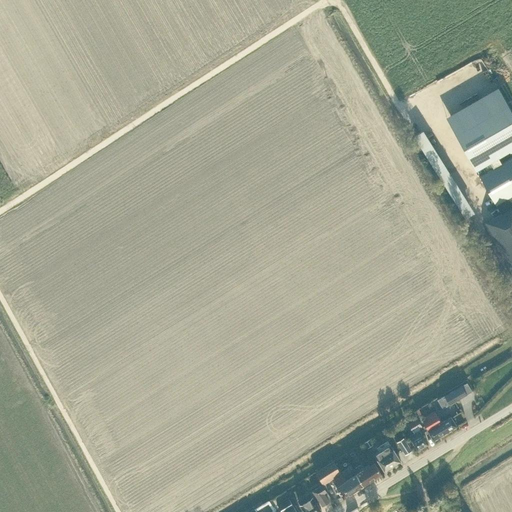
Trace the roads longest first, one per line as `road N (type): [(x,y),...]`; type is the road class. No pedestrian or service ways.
road 1 (track): [(0,211),(335,0)]
road 2 (track): [(117,511),(0,296)]
road 3 (tertiary): [(341,511),(511,407)]
road 4 (track): [(396,104),(336,0)]
